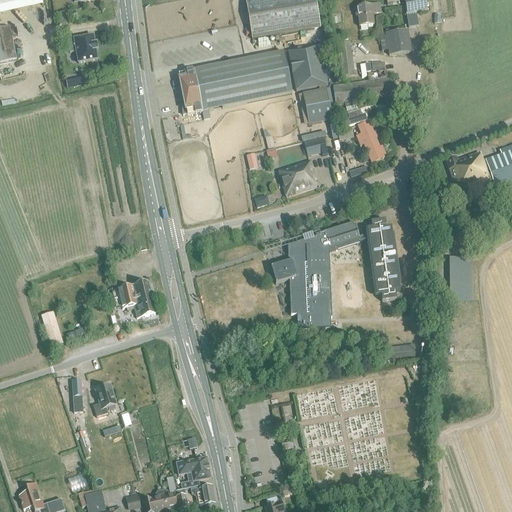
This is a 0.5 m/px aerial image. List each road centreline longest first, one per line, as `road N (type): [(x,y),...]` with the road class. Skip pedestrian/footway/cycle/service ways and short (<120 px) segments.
road 1 (unclassified): [(165,238),(299,207),(511,123)]
road 2 (secondary): [(165,238),(125,0)]
road 3 (residential): [(184,327),(0,385)]
road 4 (secondary): [(230,511),(184,327)]
